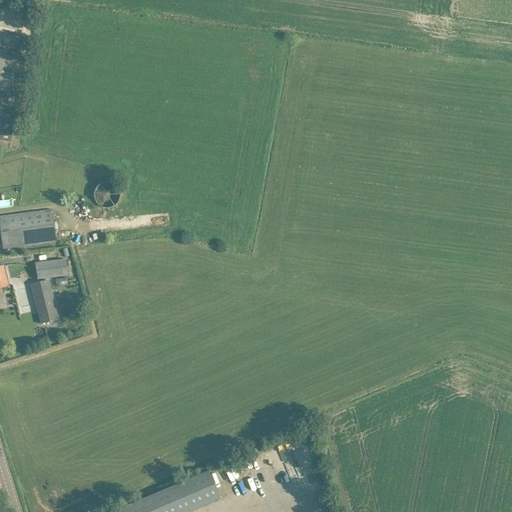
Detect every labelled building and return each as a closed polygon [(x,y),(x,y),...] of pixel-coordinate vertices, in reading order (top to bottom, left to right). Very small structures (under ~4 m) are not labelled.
[(0,94),(10,96),(18,55),(0,51),(0,94)] [(0,141),(12,143),(15,112),(0,110),(0,141)] [(0,216),(0,224),(3,250),(56,242),(51,210),(0,216)] [(35,263),(37,279),(66,275),(64,259),(35,263)] [(31,285),(41,324),(58,319),(49,281),(31,285)] [(161,511),(154,495),(113,511),(161,511)]
